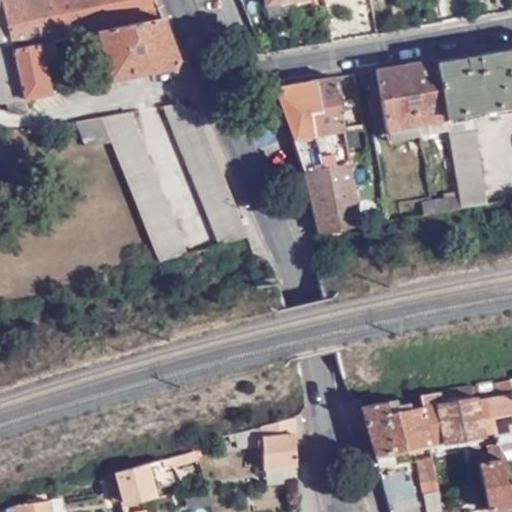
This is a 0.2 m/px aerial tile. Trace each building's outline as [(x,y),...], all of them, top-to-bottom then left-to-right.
[(3,113),(27,113),(23,98),(12,50),(0,0),(0,104),(2,104),(3,113)] [(0,0),(12,50),(37,45),(50,42),(83,35),(94,33),(160,19),(151,0),(0,0)] [(176,60),(160,19),(94,33),(106,82),(172,69),(176,60)] [(86,49),(83,35),(50,42),(55,61),(71,58),(69,52),(86,49)] [(12,50),(23,98),(48,94),(37,45),(12,50)] [(460,208),(484,203),(471,110),(511,103),(511,52),(479,58),(479,52),(465,55),(466,61),(436,65),(448,133),(459,197),(460,208)] [(436,65),(435,60),(377,70),(391,144),(422,140),(421,136),(448,133),(436,65)] [(357,186),(336,77),(282,86),(277,96),(304,172),(320,233),(363,226),(362,220),(357,186)] [(222,245),(248,236),(199,116),(178,104),(163,107),(222,245)] [(191,257),(128,113),(75,122),(86,150),(110,146),(161,268),(191,257)] [(389,214),(383,182),(357,186),(362,220),(389,214)] [(420,215),(460,208),(459,197),(419,204),(420,215)] [(511,391),(511,389),(510,381),(487,384),(475,386),(492,434),(493,436),(511,432),(511,391)] [(492,434),(475,386),(472,386),(471,397),(439,402),(437,392),(418,395),(420,405),(428,445),(492,434)] [(394,452),(428,445),(420,405),(388,411),(386,402),(360,407),(377,470),(396,467),(394,452)] [(296,465),(296,419),(261,428),(261,466),(264,466),(296,465)] [(251,447),(247,431),(233,435),(236,450),(251,447)] [(511,432),(493,436),(497,446),(511,443),(511,432)] [(500,454),(497,446),(486,448),(488,457),(500,454)] [(197,459),(194,450),(115,471),(123,501),(159,491),(157,484),(172,479),(170,469),(165,471),(164,467),(197,459)] [(440,511),(430,456),(416,459),(425,511),(440,511)] [(486,511),(490,511),(511,508),(511,489),(502,463),(479,467),(486,511)] [(296,476),(296,465),(264,466),(265,484),(282,483),(282,478),(296,476)] [(400,474),(379,478),(388,511),(418,511),(412,480),(402,482),(400,474)] [(62,511),(60,498),(49,500),(50,511),(62,511)] [(50,511),(49,500),(11,505),(12,511),(50,511)]
